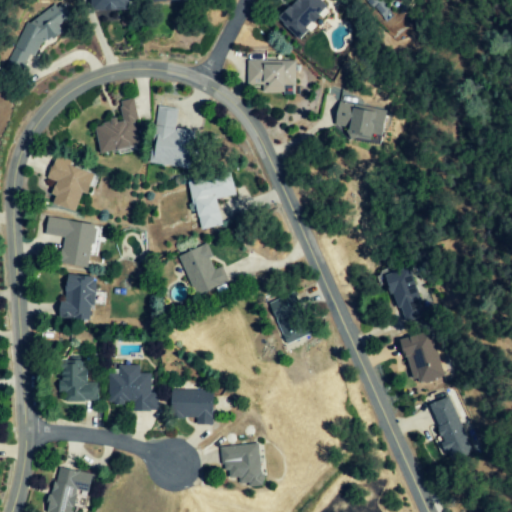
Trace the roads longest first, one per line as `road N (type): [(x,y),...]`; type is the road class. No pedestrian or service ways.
road 1 (residential): [(17,241),(13,169),(45,106),(128,74),(197,81),(257,140),(424,511)]
road 2 (residential): [(28,456),(17,241)]
road 3 (residential): [(27,431),(129,450),(171,467)]
